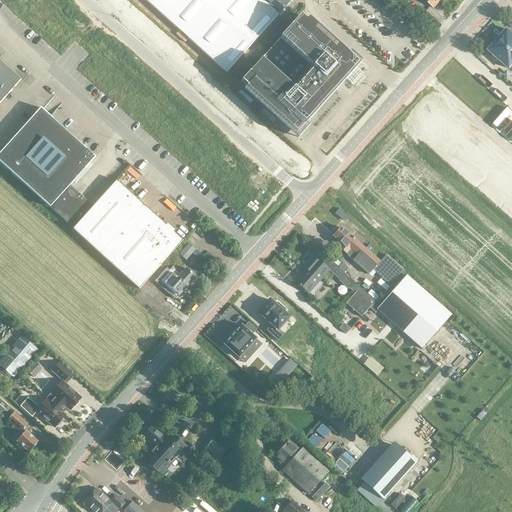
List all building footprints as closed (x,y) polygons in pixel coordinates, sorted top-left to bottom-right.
[(146,0),(228,73),(279,15),(261,0),(146,0)] [(261,0),(279,15),(292,0),(261,0)] [(440,1),(438,0),(424,0),(434,8),(440,1)] [(300,16),(292,25),(241,83),(296,131),(334,88),(337,90),(345,80),(362,62),(351,53),(347,57),(300,16)] [(508,29),(498,40),(511,51),(511,32),(511,33),(508,29)] [(511,66),(511,51),(498,40),(489,50),(493,54),(492,55),(492,58),(495,61),(498,61),(499,59),(510,69),(511,66)] [(0,103),(21,80),(13,73),(0,61),(0,103)] [(0,154),(0,163),(51,209),(69,188),(96,159),(41,109),(0,154)] [(91,208),(69,188),(51,209),(73,229),(72,230),(73,232),(74,230),(139,289),(161,264),(165,260),(178,246),(145,217),(140,222),(133,216),(143,205),(143,204),(117,180),(91,208)] [(174,233),(143,205),(133,216),(140,222),(145,217),(178,246),(183,241),(174,233)] [(341,248),(346,253),(347,255),(368,275),(372,271),(378,276),(384,268),(378,263),(380,262),(353,237),(352,238),(341,228),(333,236),(343,245),(341,248)] [(195,249),(189,244),(179,255),(186,260),(195,249)] [(295,282),(309,295),(329,272),(333,275),(338,269),(327,259),(323,265),(316,259),(295,282)] [(178,272),(165,260),(161,264),(165,267),(162,270),(174,281),(169,286),(180,296),(188,286),(178,277),(177,277),(175,275),(178,272)] [(186,268),(178,277),(188,286),(196,277),(186,268)] [(451,316),(407,277),(406,276),(377,309),(422,349),(451,316)] [(347,304),(349,306),(362,317),(372,305),(357,292),(347,304)] [(289,317),(283,312),(285,310),(278,303),(276,306),(270,300),(258,313),(271,324),(266,330),(278,340),(283,334),(278,329),(289,317)] [(256,339),(251,335),(256,329),(249,323),(244,328),(241,326),(235,332),(234,331),(229,337),(230,338),(224,345),(239,358),(244,352),(246,354),(250,358),(257,350),(253,347),(251,346),(251,345),(254,341),(256,339)] [(0,365),(13,377),(37,350),(22,337),(0,361),(0,365)] [(371,356),(364,363),(377,375),(384,368),(371,356)] [(32,381),(44,368),(35,360),(23,372),(32,381)] [(28,399),(21,407),(32,417),(36,412),(54,428),(57,424),(59,425),(63,420),(62,419),(65,416),(62,412),(66,407),(70,410),(73,407),(74,407),(79,403),(78,402),(81,398),(65,384),(68,381),(66,379),(71,373),(60,363),(52,371),(63,381),(38,408),(28,399)] [(0,414),(6,420),(10,416),(0,407),(0,414)] [(29,452),(38,442),(25,431),(22,430),(27,424),(14,412),(7,420),(23,434),(17,440),(29,452)] [(325,437),(331,430),(322,422),(316,429),(325,437)] [(183,465),(194,453),(174,436),(170,441),(164,436),(164,437),(151,426),(143,435),(156,446),(148,455),(150,456),(145,461),(159,473),(168,463),(169,463),(170,462),(171,463),(176,458),(183,465)] [(314,434),(310,441),(319,445),(322,438),(314,434)] [(230,448),(215,436),(202,451),(217,463),(230,448)] [(308,494),(328,471),(302,448),(300,450),(289,440),(273,457),(285,468),(282,471),(308,494)] [(416,463),(399,447),(394,443),(361,480),(364,483),(357,490),(375,506),(382,499),(383,500),(416,463)] [(335,464),(345,471),(355,458),(346,450),(335,464)] [(320,499),(330,485),(325,481),(315,495),(320,499)] [(97,488),(83,503),(93,511),(102,511),(112,502),(120,509),(125,503),(115,494),(110,500),(97,488)] [(397,508),(404,496),(400,493),(393,505),(397,508)] [(305,511),(292,501),(281,511),(305,511)] [(124,511),(143,511),(132,502),(123,511),(124,511)]
